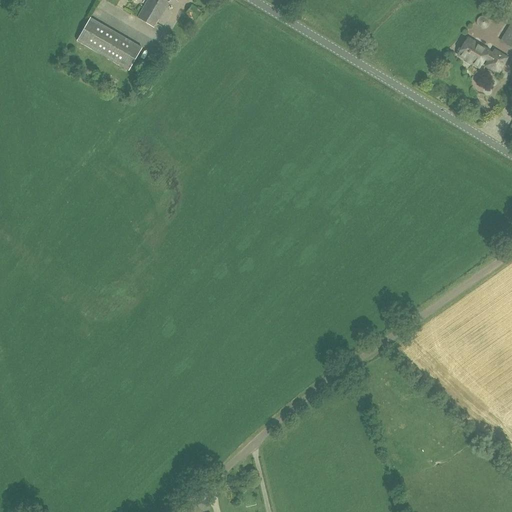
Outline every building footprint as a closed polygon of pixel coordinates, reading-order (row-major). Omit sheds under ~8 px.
[(147,0),(138,18),(154,27),(169,2),(169,0),(147,0)] [(205,15),(207,10),(197,5),(195,9),(205,15)] [(200,20),(203,16),(193,8),(190,13),(200,20)] [(129,71),(142,48),(90,18),(77,41),(129,71)] [(511,48),(511,21),(500,41),(511,48)] [(492,54),(488,52),(489,51),(467,38),(462,48),(460,48),(458,51),(459,53),(458,55),(479,67),(484,58),(488,61),(485,66),(498,73),(507,58),(494,51),(492,54)]
